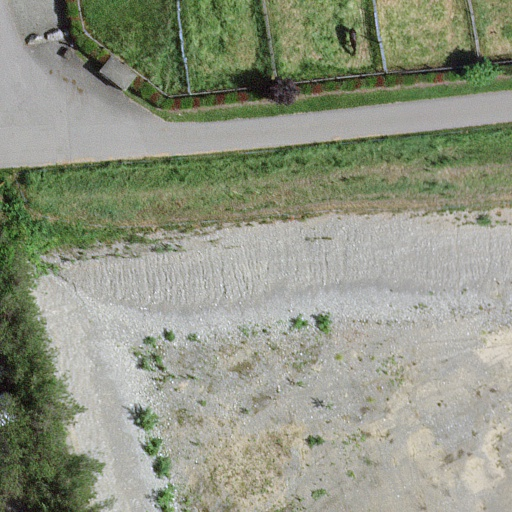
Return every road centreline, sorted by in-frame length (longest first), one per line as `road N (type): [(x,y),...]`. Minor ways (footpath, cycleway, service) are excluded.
road 1 (unclassified): [(19,144),(176,139),(511,105)]
road 2 (unclassified): [(19,144),(0,25)]
